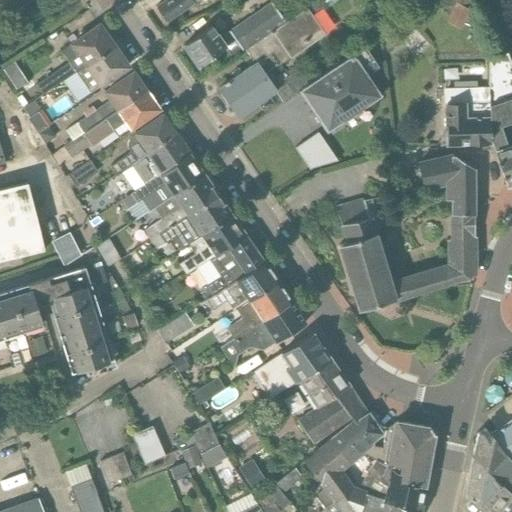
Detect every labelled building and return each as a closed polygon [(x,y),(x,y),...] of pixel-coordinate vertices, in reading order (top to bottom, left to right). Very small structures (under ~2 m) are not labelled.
[(195,3),(194,2),(197,0),(165,0),(156,7),(166,23),(195,3)] [(238,116),(275,91),(281,87),(278,83),(271,73),(325,35),(312,15),(323,7),(318,0),(273,31),(245,49),(255,64),(219,88),(238,116)] [(273,31),(281,25),(285,22),(272,2),(219,37),(211,26),(183,46),(198,67),(226,47),(231,55),(241,47),(243,51),(245,49),(273,31)] [(470,10),(454,3),(446,22),(462,29),(470,10)] [(113,46),(99,25),(61,51),(64,56),(59,60),(63,66),(35,86),(42,95),(76,72),(87,65),(113,46)] [(87,65),(76,72),(90,93),(128,66),(113,46),(87,65)] [(364,46),(314,81),(298,91),(327,133),(382,95),(367,74),(378,67),(364,46)] [(506,187),(511,184),(511,146),(507,149),(500,128),(511,122),(511,66),(507,52),(488,57),(489,102),(491,143),(492,143),(506,187)] [(275,91),(282,102),(298,91),(314,81),(303,66),(278,83),(281,87),(275,91)] [(118,110),(145,91),(133,73),(106,92),(111,99),(77,123),(84,133),(118,109),(118,110)] [(491,143),(489,102),(471,102),(471,89),(445,90),(446,117),(445,117),(446,127),(446,129),(443,132),(443,138),(446,141),(446,144),(462,144),(491,143)] [(131,128),(158,109),(145,91),(118,110),(118,109),(84,133),(72,141),(64,147),(72,159),(126,121),(131,128)] [(41,110),(35,101),(24,108),(30,117),(41,110)] [(147,152),(175,133),(162,115),(135,134),(136,134),(131,138),(129,140),(127,144),(127,147),(129,150),(130,153),(110,167),(117,177),(133,165),(149,154),(147,152)] [(49,126),(38,134),(45,144),(56,136),(49,126)] [(145,184),(190,155),(175,133),(147,152),(149,154),(133,165),(145,184)] [(337,160),(317,133),(297,147),(296,145),(267,165),(283,188),(312,168),(337,160)] [(166,199),(203,174),(190,155),(145,184),(131,193),(137,202),(142,199),(149,210),(166,199)] [(472,208),(472,167),(454,156),(419,163),(424,188),(447,184),(446,196),(453,196),(453,208),(472,208)] [(76,187),(88,179),(80,167),(68,175),(76,187)] [(149,240),(218,195),(203,174),(166,199),(166,200),(174,195),(184,209),(180,212),(177,208),(152,225),(153,225),(143,232),(149,240)] [(0,261),(43,250),(35,219),(26,183),(0,189),(0,261)] [(201,235),(232,215),(218,195),(149,240),(154,248),(164,242),(188,225),(187,225),(192,222),(201,235)] [(359,310),(394,300),(472,276),(472,231),(448,240),(449,266),(389,284),(374,231),(380,229),(371,199),(335,208),(349,243),(339,246),(359,310)] [(186,273),(246,235),(232,215),(201,235),(201,236),(188,244),(195,254),(179,264),(186,273)] [(213,294),(264,262),(246,235),(186,273),(187,275),(210,259),(219,272),(213,276),(215,280),(207,285),(200,290),(206,300),(213,295),(213,294)] [(249,300),(277,281),(264,262),(213,294),(213,295),(206,300),(213,310),(227,301),(233,310),(249,300)] [(90,269),(94,285),(106,281),(102,265),(90,269)] [(0,334),(4,333),(3,329),(40,317),(36,302),(53,297),(64,334),(59,336),(71,374),(109,362),(97,325),(103,323),(85,266),(0,292),(0,334)] [(242,333),(291,302),(277,281),(249,300),(233,310),(234,311),(236,310),(242,319),(227,329),(233,339),(242,333)] [(153,291),(148,283),(137,289),(142,297),(153,291)] [(305,323),(295,307),(291,302),(242,333),(233,339),(242,352),(258,342),(264,350),(305,323)] [(137,327),(133,314),(122,317),(126,330),(137,327)] [(312,369),(329,358),(312,333),(268,361),(277,374),(271,378),(270,380),(269,382),(268,384),(268,386),(268,388),(269,390),(273,397),(299,380),(313,371),(312,369)] [(32,358),(46,354),(42,338),(27,343),(32,358)] [(24,363),(21,351),(10,355),(14,366),(24,363)] [(181,356),(171,362),(179,373),(189,367),(181,356)] [(317,407),(349,386),(329,358),(312,369),(313,371),(299,380),(317,407)] [(217,376),(190,394),(198,406),(225,389),(217,376)] [(354,420),(367,412),(349,386),(317,407),(297,420),(313,443),(352,418),(354,420)] [(103,398),(104,406),(112,405),(110,396),(103,398)] [(350,461),(362,452),(374,442),(373,440),(381,433),(367,412),(354,420),(329,440),(345,458),(347,456),(350,461)] [(511,417),(489,434),(511,463),(511,417)] [(374,446),(365,453),(388,467),(401,474),(399,482),(424,487),(434,434),(429,427),(397,421),(386,429),(384,440),(382,447),(374,446)] [(209,423),(189,433),(181,437),(187,447),(194,443),(200,455),(219,445),(209,423)] [(132,435),(145,465),(165,456),(152,426),(132,435)] [(511,463),(489,434),(484,427),(477,433),(472,455),(511,493),(508,496),(511,500),(511,463)] [(342,468),(350,461),(347,456),(345,458),(329,440),(304,461),(321,482),(342,467),(342,468)] [(207,468),(227,458),(219,445),(200,455),(207,468)] [(194,446),(180,451),(187,469),(201,464),(194,446)] [(111,457),(116,468),(120,480),(131,475),(123,452),(111,457)] [(511,511),(511,500),(508,496),(511,493),(472,455),(464,493),(485,511),(494,511),(496,510),(497,511),(511,511)] [(120,480),(116,468),(111,457),(100,461),(108,484),(120,480)] [(251,459),(237,468),(252,491),(266,482),(251,459)] [(288,474),(295,484),(303,478),(302,476),(307,473),(300,465),(295,468),(288,474)] [(347,475),(342,468),(342,467),(321,482),(325,489),(315,496),(324,509),(325,509),(335,500),(351,488),(343,477),(347,475)] [(383,501),(365,497),(359,511),(388,511),(393,503),(418,511),(424,487),(399,482),(401,474),(388,467),(377,484),(385,489),(383,501)] [(277,507),(281,511),(291,503),(283,494),(295,484),(288,474),(265,493),(277,507)] [(71,486),(80,511),(101,511),(90,480),(71,486)] [(335,500),(325,509),(320,511),(359,511),(365,497),(366,493),(351,488),(335,500)] [(277,507),(265,493),(255,501),(262,511),(279,511),(281,511),(277,507)] [(43,511),(38,499),(6,510),(6,511),(43,511)] [(262,511),(255,501),(233,511),(262,511)] [(418,511),(393,503),(388,511),(418,511)]
